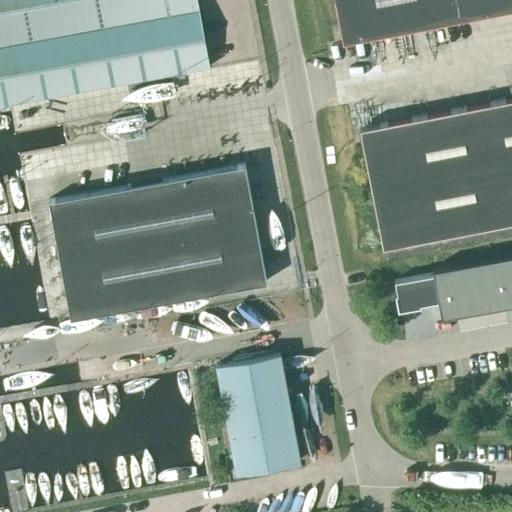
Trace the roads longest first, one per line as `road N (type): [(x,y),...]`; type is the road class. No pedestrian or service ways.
road 1 (unclassified): [(278,0),(346,362)]
road 2 (unclassified): [(346,362),(511,334)]
road 3 (unclassified): [(511,472),(391,474),(366,462)]
